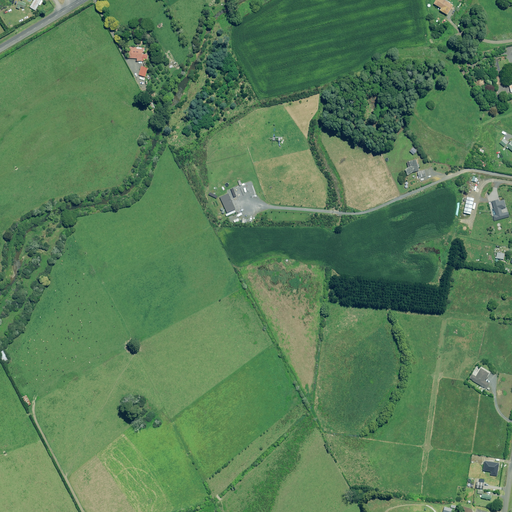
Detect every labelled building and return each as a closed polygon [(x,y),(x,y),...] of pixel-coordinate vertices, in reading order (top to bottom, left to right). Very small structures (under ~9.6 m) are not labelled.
[(33,0),(34,0),(30,7),(35,10),(39,4),(40,5),(43,0),(42,0),(33,0)] [(435,0),(434,4),(441,8),(440,10),(447,15),(453,5),(445,0),(435,0)] [(145,48),(130,47),(129,58),(137,58),(137,61),(143,61),(144,59),(147,59),(147,54),(145,54),(145,48)] [(148,68),(141,66),(139,75),(145,77),(148,68)] [(508,142),(503,138),(500,143),(504,147),(508,142)] [(419,170),(416,160),(409,162),(411,167),(405,169),(407,174),(419,170)] [(236,209),(229,193),(220,197),(227,213),(236,209)] [(474,199),(467,197),(464,212),(470,214),(474,199)] [(8,360),(4,350),(0,352),(0,355),(4,362),(5,361),(8,360)] [(489,373),(481,368),(476,376),(472,374),(470,379),(486,389),(490,383),(485,380),(489,373)] [(26,394),(21,397),(26,407),(31,404),(26,394)] [(499,463),(492,462),(490,475),(497,476),(499,463)]
